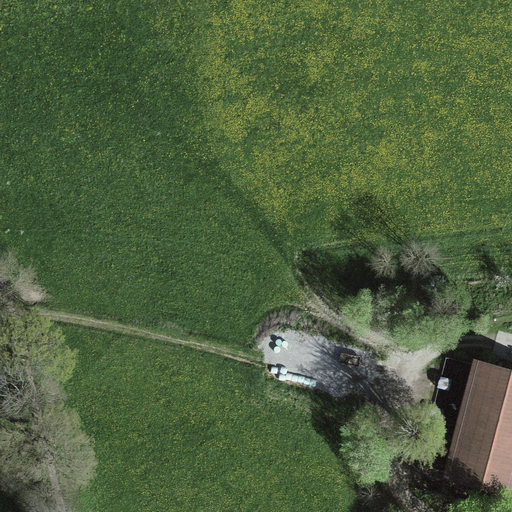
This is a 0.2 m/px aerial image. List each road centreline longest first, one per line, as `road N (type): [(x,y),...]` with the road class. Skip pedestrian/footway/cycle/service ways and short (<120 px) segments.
road 1 (track): [(46,314),(386,395)]
road 2 (track): [(511,347),(458,341),(397,377),(386,395),(384,470),(417,511)]
